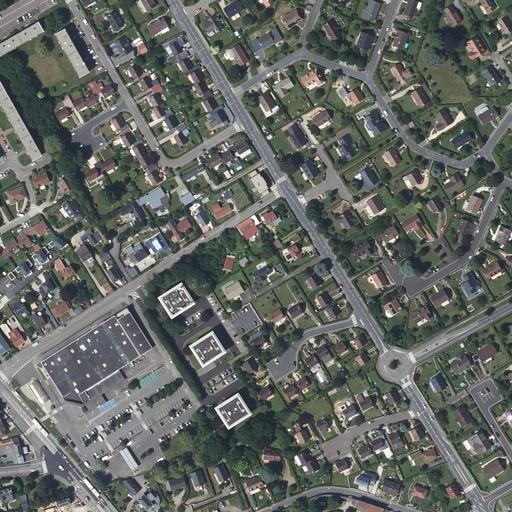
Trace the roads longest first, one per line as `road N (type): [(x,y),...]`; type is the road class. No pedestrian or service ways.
road 1 (residential): [(285,189),(135,284)]
road 2 (residential): [(135,284),(209,401),(241,382)]
road 3 (residential): [(502,181),(466,256),(413,284),(395,271)]
road 4 (residential): [(0,373),(135,284)]
road 5 (residential): [(245,122),(171,164),(128,102)]
road 6 (residential): [(366,78),(418,151),(456,165),(483,152)]
road 7 (residential): [(266,511),(321,490),(408,511)]
road 8 (residential): [(21,173),(48,154),(0,66)]
